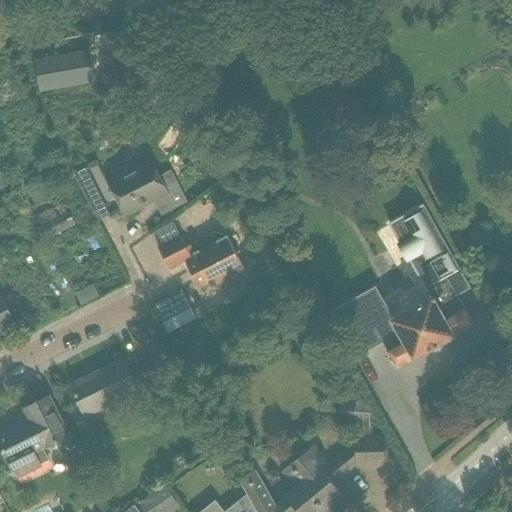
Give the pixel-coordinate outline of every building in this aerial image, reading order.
[(87,51),(35,61),(41,92),(93,83),(87,51)] [(109,183),(125,215),(154,200),(162,215),(185,202),(174,181),(163,187),(150,162),(109,183)] [(414,359),(454,336),(453,335),(470,325),(472,321),(458,295),(471,288),(423,204),(389,223),(431,298),(393,319),(375,288),(326,316),(350,359),(383,341),(388,350),(387,351),(396,368),(413,358),(414,359)] [(41,226),(37,228),(43,240),(75,225),(69,212),(66,214),(41,226)] [(158,248),(170,270),(185,262),(196,283),(206,277),(211,287),(224,291),(228,278),(244,269),(227,236),(213,232),(209,245),(194,253),(196,255),(191,258),(180,237),(158,248)] [(181,290),(152,301),(164,333),(193,321),(181,290)] [(0,331),(15,324),(0,296),(0,295),(0,331)] [(295,321),(288,327),(293,333),(300,327),(295,321)] [(70,386),(79,404),(85,417),(138,390),(123,360),(70,386)] [(137,378),(151,407),(166,398),(153,370),(137,378)] [(356,466),(385,465),(384,437),(371,437),(369,415),(372,413),(357,393),(338,410),(353,428),(355,426),(356,437),(355,437),(355,446),(329,467),(313,447),(284,470),(298,487),(285,497),(286,498),(276,506),(256,469),(238,479),(248,497),(249,496),(258,511),(297,511),(319,511),(323,510),(324,511),(336,511),(348,503),(333,483),(356,464),(356,466)] [(25,409),(30,419),(0,434),(0,446),(10,465),(11,464),(17,476),(50,460),(44,448),(68,436),(48,397),(25,409)] [(214,441),(206,445),(211,453),(218,448),(214,441)] [(229,462),(222,449),(211,455),(218,468),(229,462)] [(138,504),(143,511),(171,511),(180,506),(165,485),(138,504)] [(245,511),(238,503),(225,511),(245,511)]
